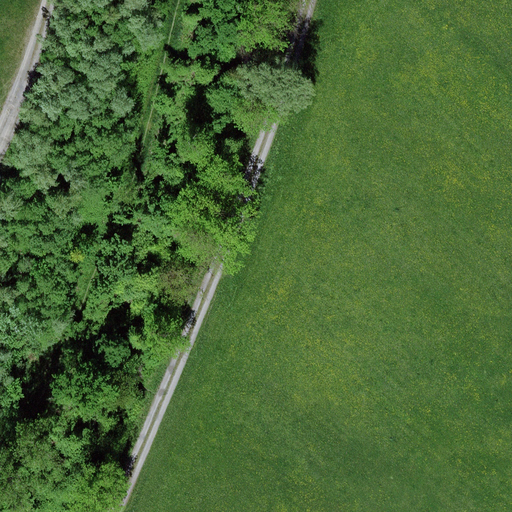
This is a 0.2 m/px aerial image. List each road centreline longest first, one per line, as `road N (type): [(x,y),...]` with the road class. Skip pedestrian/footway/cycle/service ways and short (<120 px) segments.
road 1 (track): [(111,511),(259,150),(303,0)]
road 2 (track): [(0,150),(50,0)]
